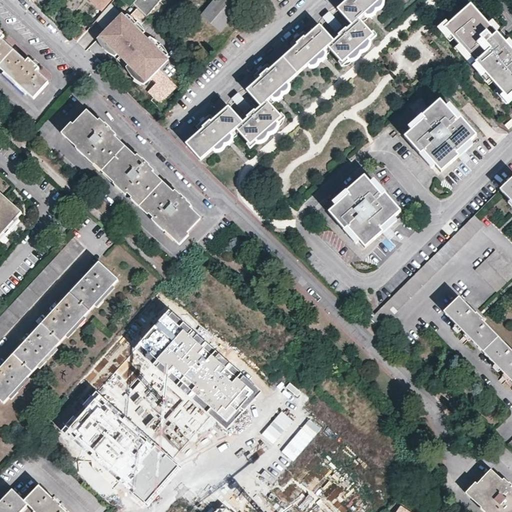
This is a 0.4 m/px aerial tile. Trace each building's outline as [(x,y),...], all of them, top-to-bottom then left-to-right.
[(91,0),(103,10),(112,0),(91,0)] [(137,0),(135,3),(148,16),(156,6),(149,0),(137,0)] [(347,0),(340,6),(337,9),(351,25),(348,28),(344,23),(332,33),(336,38),(333,41),(319,25),(316,28),(307,36),(302,29),(295,35),(289,41),(294,47),(272,68),(266,61),(259,68),(253,74),(258,80),(251,86),(246,90),(260,106),(261,107),(259,108),(254,103),(240,115),(244,120),(242,122),(228,106),(225,109),(215,118),(210,113),(202,119),(195,125),(201,132),(187,144),(201,160),(236,129),(250,144),(281,117),(266,101),(327,47),(341,63),(372,35),(358,19),(379,0),(347,0)] [(221,31),(246,0),(213,0),(202,14),(221,31)] [(511,44),(472,0),(470,0),(436,30),(509,109),(511,106),(511,44)] [(319,25),(337,9),(340,6),(336,1),(323,12),(311,23),(316,28),(319,25)] [(121,12),(112,3),(97,20),(105,29),(99,36),(108,45),(117,53),(119,56),(125,61),(128,64),(137,74),(146,82),(150,78),(153,75),(160,82),(157,84),(149,92),(161,104),(176,88),(159,70),(169,60),(165,57),(156,48),(148,39),(143,34),(134,25),(125,16),(121,12)] [(128,14),(125,16),(134,25),(139,21),(138,19),(136,18),(132,16),(130,15),(128,14)] [(139,21),(134,25),(143,34),(145,32),(144,30),(144,28),(142,26),(141,23),(139,21)] [(78,41),(85,33),(80,29),(73,37),(78,41)] [(0,67),(34,99),(50,82),(37,71),(40,68),(34,62),(29,58),(26,61),(3,39),(5,36),(0,31),(0,67)] [(103,50),(108,45),(99,36),(97,38),(99,43),(101,47),(103,50)] [(150,37),(148,39),(156,48),(161,43),(160,42),(157,40),(154,38),(150,37)] [(161,43),(156,48),(165,57),(168,54),(167,52),(166,49),(164,46),(162,44),(161,43)] [(114,56),(117,53),(108,45),(103,50),(104,50),(107,53),(110,55),(114,56)] [(130,77),(132,79),(137,74),(128,64),(125,66),(126,69),(127,73),(130,77)] [(196,77),(202,69),(198,65),(191,73),(196,77)] [(143,85),(146,82),(137,74),(132,79),(132,80),(136,82),(139,84),(143,85)] [(150,78),(157,84),(160,82),(153,75),(150,78)] [(228,106),(246,90),(251,86),(246,81),(234,92),(220,104),(225,109),(228,106)] [(496,122),(507,112),(481,83),(471,92),(496,122)] [(457,153),(470,142),(476,136),(461,117),(457,120),(446,107),(440,100),(422,116),(425,119),(412,130),(405,136),(420,154),(423,151),(435,166),(441,172),(459,156),(457,153)] [(457,120),(461,117),(449,104),(446,107),(457,120)] [(178,242),(200,219),(184,204),(186,202),(183,200),(180,196),(178,198),(147,169),(149,167),(146,164),(143,161),(141,163),(109,132),(111,131),(108,128),(105,125),(103,127),(86,111),(65,134),(178,242)] [(425,119),(422,116),(409,127),(412,130),(425,119)] [(457,153),(459,156),(472,144),(470,142),(457,153)] [(423,151),(420,154),(432,168),(435,166),(423,151)] [(381,230),(394,218),(401,212),(385,194),(382,197),(370,183),(365,176),(347,191),(350,195),(336,206),(330,212),(345,230),(348,227),(360,240),(366,248),(383,233),(381,230)] [(511,176),(499,190),(511,202),(511,176)] [(382,197),(385,194),(373,180),(370,183),(382,197)] [(350,195),(347,191),(334,203),(336,206),(350,195)] [(7,230),(16,218),(22,213),(0,193),(0,234),(5,228),(7,230)] [(473,215),(371,318),(381,327),(484,225),(473,215)] [(0,234),(0,240),(5,235),(6,236),(16,226),(20,222),(16,218),(7,230),(5,228),(0,234)] [(381,230),(383,233),(397,221),(394,218),(381,230)] [(348,227),(345,230),(356,243),(360,240),(348,227)] [(0,339),(85,249),(73,238),(0,318),(0,339)] [(507,282),(511,277),(511,267),(496,251),(486,260),(507,282)] [(0,398),(5,403),(118,280),(99,262),(0,369),(0,398)] [(490,267),(485,262),(476,270),(482,276),(498,291),(506,283),(490,267)] [(511,351),(481,321),(482,320),(476,313),(475,314),(458,297),(443,312),(463,333),(511,382),(511,351)] [(367,322),(371,318),(374,315),(366,307),(359,314),(367,322)] [(255,387),(168,309),(134,350),(216,421),(223,427),(225,430),(261,392),(255,387)] [(115,477),(149,506),(183,469),(178,465),(98,393),(63,433),(83,450),(115,477)] [(90,511),(105,511),(108,509),(37,443),(28,453),(90,511)] [(490,511),(511,511),(511,487),(509,484),(507,486),(491,471),(470,493),(490,511)] [(0,511),(22,511),(28,506),(34,511),(66,511),(61,506),(53,497),(52,498),(39,486),(24,502),(12,491),(0,503),(0,511)] [(231,511),(227,508),(221,503),(213,511),(231,511)]
